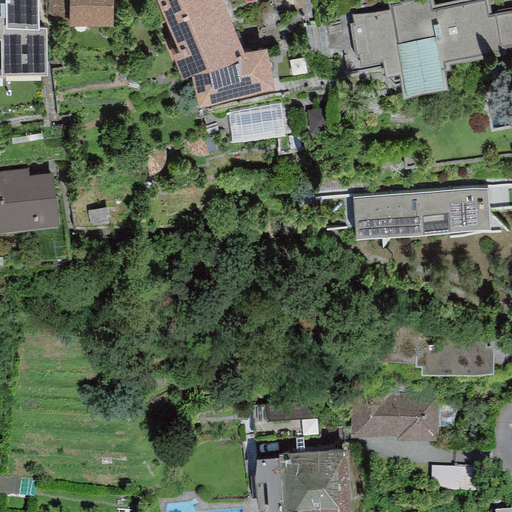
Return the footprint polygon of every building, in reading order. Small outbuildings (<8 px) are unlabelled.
[(2,64),(46,63),(45,21),(37,21),(37,0),(5,0),(5,14),(0,14),(0,68),(2,68),(2,64)] [(113,18),(112,0),(47,0),(48,16),(69,15),(69,18),(113,18)] [(194,72),(199,93),(275,79),(267,39),(246,43),(225,0),(160,0),(179,40),(172,43),(183,67),(194,72)] [(432,0),(387,0),(389,6),(352,13),(354,22),(351,23),(357,50),(359,49),(361,60),(382,56),(385,70),(399,67),(403,87),(447,78),(444,63),(450,62),(449,56),(502,46),(501,40),(511,38),(511,7),(490,12),(487,0),(447,0),(433,3),(432,0)] [(280,101),(228,110),(232,136),(284,131),(280,101)] [(331,125),(328,105),(310,108),(313,128),(331,125)] [(298,132),(288,134),(290,144),(300,142),(298,132)] [(0,225),(59,219),(52,168),(29,171),(28,165),(0,168),(0,225)] [(487,183),(353,193),(356,228),(490,218),(487,183)] [(440,308),(371,308),(370,346),(377,346),(377,354),(414,354),(414,358),(420,358),(420,367),(494,367),(494,342),(487,342),(487,331),(472,331),(472,324),(453,324),(453,316),(440,316),(440,308)] [(388,384),(352,383),(351,427),(396,428),(396,433),(438,433),(438,395),(388,394),(388,384)] [(315,398),(266,402),(268,417),(316,413),(315,398)] [(351,506),(346,441),(279,445),(278,449),(256,451),(254,467),(256,493),(261,509),(284,508),(284,510),(351,506)] [(437,466),(436,486),(477,487),(477,466),(437,466)]
